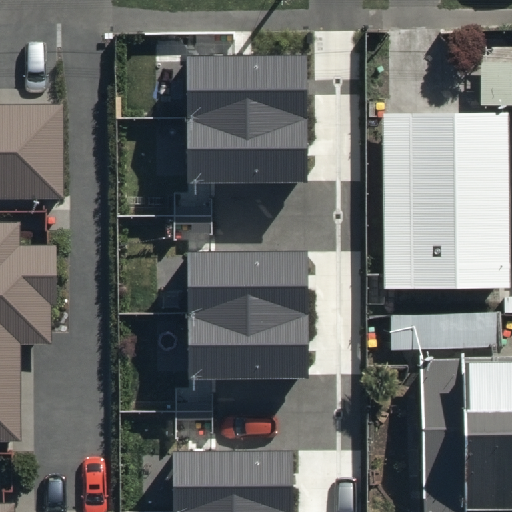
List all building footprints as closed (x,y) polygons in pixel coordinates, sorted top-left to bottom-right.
[(306,53),(188,53),(188,182),(306,182),(306,53)] [(384,85),(385,295),(458,295),(457,255),(511,254),(511,108),(454,109),(453,85),(384,85)] [(0,196),(62,196),(62,105),(0,105),(0,196)] [(23,220),(0,220),(0,437),(21,437),(20,342),(53,342),(53,303),(59,303),(58,243),(23,243),(23,220)] [(306,250),(189,250),(189,378),(306,378),(306,250)] [(389,331),(390,364),(499,361),(499,328),(389,331)] [(177,331),(132,334),(131,429),(176,429),(177,331)] [(511,511),(511,370),(458,371),(458,377),(418,377),(418,511),(511,511)] [(292,511),(292,447),(174,448),(174,511),(292,511)] [(16,511),(17,503),(0,502),(0,511),(16,511)]
